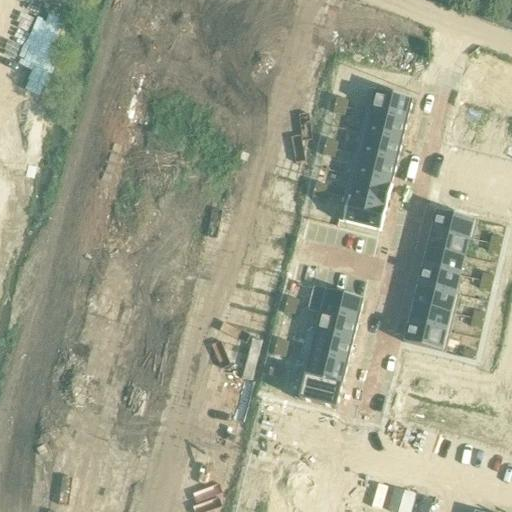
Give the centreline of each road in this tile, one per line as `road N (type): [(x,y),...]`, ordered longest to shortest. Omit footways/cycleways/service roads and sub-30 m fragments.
road 1 (residential): [(361,453),(459,21)]
road 2 (residential): [(102,378),(201,0)]
road 3 (residential): [(245,414),(102,378)]
road 4 (residential): [(67,511),(102,378)]
